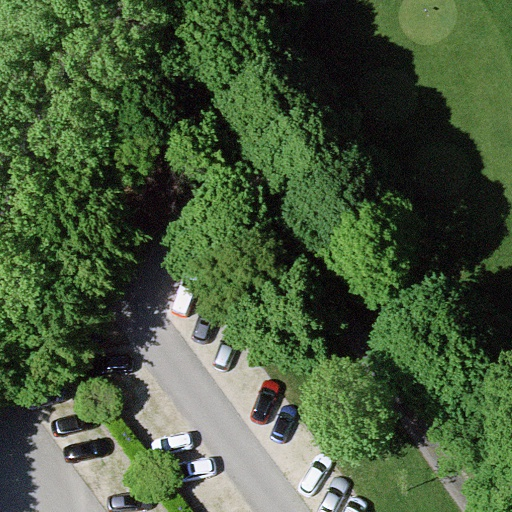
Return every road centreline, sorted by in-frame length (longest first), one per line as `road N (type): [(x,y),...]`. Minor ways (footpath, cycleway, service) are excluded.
road 1 (unknown): [(314,511),(177,307)]
road 2 (residential): [(111,0),(0,194)]
